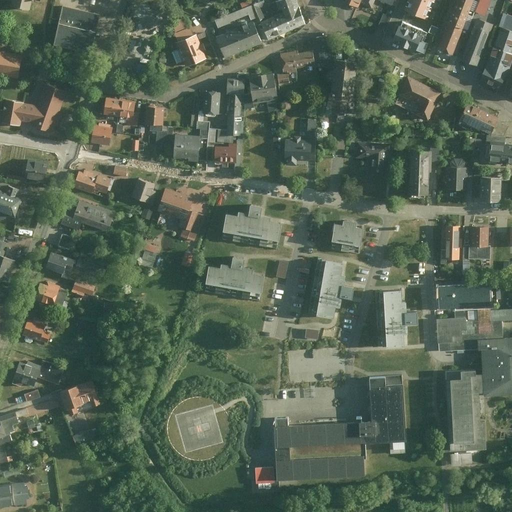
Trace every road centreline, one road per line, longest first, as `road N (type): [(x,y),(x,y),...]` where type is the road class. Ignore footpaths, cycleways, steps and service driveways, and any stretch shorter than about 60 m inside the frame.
road 1 (residential): [(71,150),(389,210),(511,212)]
road 2 (residential): [(323,18),(172,94),(94,88),(71,150)]
road 3 (residential): [(511,108),(323,18)]
road 4 (residential): [(71,150),(0,342)]
